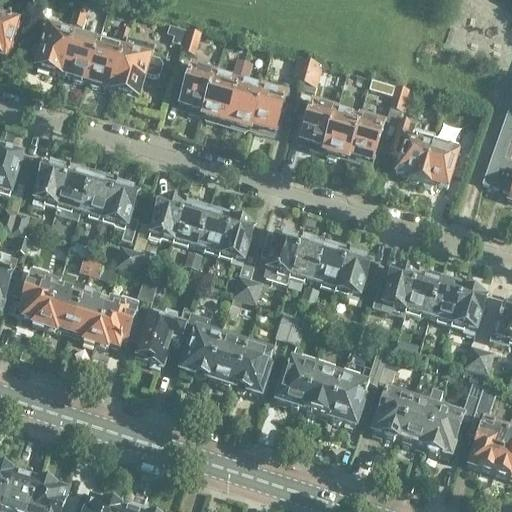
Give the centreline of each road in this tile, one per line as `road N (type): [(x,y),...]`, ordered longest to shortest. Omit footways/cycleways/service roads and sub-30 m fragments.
road 1 (residential): [(0,105),(511,261)]
road 2 (primary): [(0,396),(351,511)]
